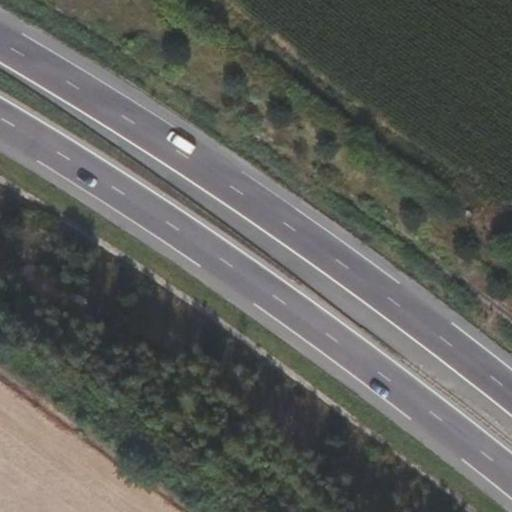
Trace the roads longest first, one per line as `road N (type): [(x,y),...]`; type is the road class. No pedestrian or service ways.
road 1 (trunk): [(0,121),(117,189),(355,357),(511,482)]
road 2 (trunk): [(511,392),(357,269),(165,141),(0,45)]
